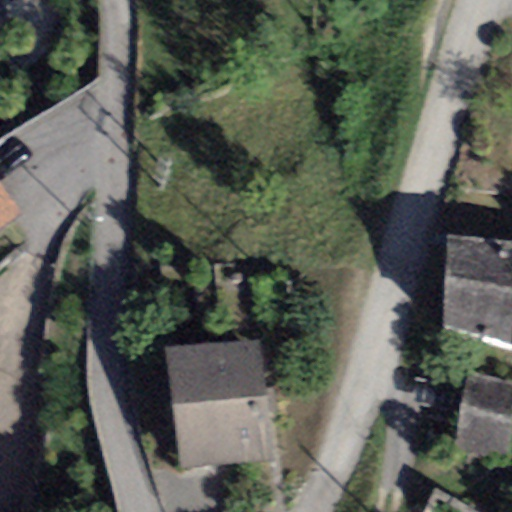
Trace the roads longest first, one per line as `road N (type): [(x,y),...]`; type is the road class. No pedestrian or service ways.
road 1 (residential): [(480,0),(358,389),(307,511)]
road 2 (residential): [(138,511),(117,422),(108,324),(119,152),(114,0)]
